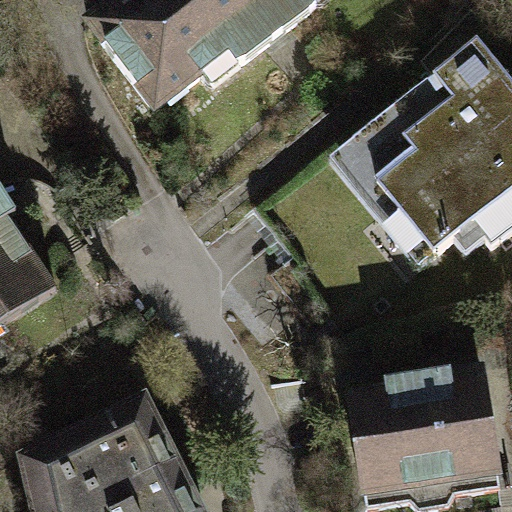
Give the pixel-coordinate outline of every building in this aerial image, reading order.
[(122,0),(87,27),(156,115),(226,60),(234,71),(318,5),(313,0),(122,0)] [(511,232),(511,86),(476,43),(382,120),(395,135),(358,166),(434,258),(472,227),(491,250),(511,232)] [(0,325),(55,290),(9,219),(15,215),(0,192),(0,325)] [(498,491),(479,371),(389,385),(391,397),(350,403),(366,510),(407,505),(414,511),(425,511),(451,508),(458,497),(498,491)] [(199,511),(144,399),(21,460),(30,511),(199,511)]
